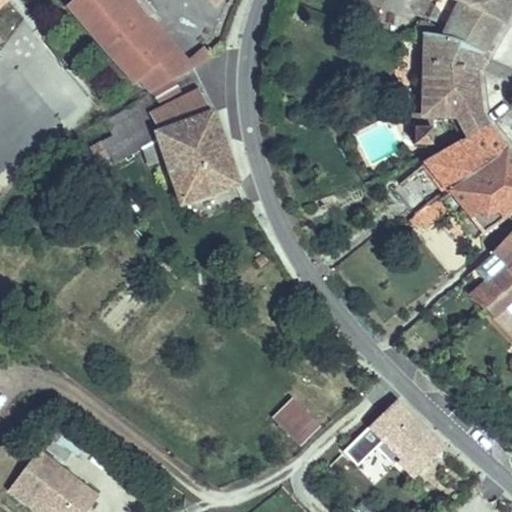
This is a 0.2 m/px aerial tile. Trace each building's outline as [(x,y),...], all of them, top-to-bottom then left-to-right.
[(175,79),(182,75),(169,57),(174,53),(151,20),(136,0),(76,0),(135,81),(142,78),(153,93),(175,79)] [(136,0),(151,20),(159,14),(148,0),(136,0)] [(489,47),(505,21),(462,0),(459,0),(446,24),(425,16),(421,27),(433,30),(489,47)] [(511,7),(511,0),(462,0),(505,21),(511,7)] [(481,61),(489,47),(433,30),(426,108),(415,108),(413,131),(434,131),(434,108),(460,109),(466,123),(485,118),(478,109),(481,61)] [(30,33),(4,57),(65,124),(92,100),(30,33)] [(184,91),(175,79),(153,93),(162,106),(184,91)] [(141,126),(154,146),(207,114),(195,91),(141,126)] [(140,119),(133,105),(93,128),(100,145),(140,119)] [(207,114),(154,146),(191,212),(244,182),(207,114)] [(488,122),(485,118),(466,123),(458,131),(462,137),(488,122)] [(507,145),(488,122),(462,137),(438,151),(396,184),(416,211),(449,188),(507,145)] [(115,170),(154,146),(141,126),(91,158),(100,170),(111,164),(115,170)] [(511,212),(511,151),(507,145),(449,188),(484,233),(511,212)] [(511,235),(499,249),(511,261),(511,262),(511,235)] [(511,262),(511,261),(475,294),(486,305),(492,300),(511,282),(511,262)] [(511,282),(492,300),(500,309),(511,298),(511,282)] [(448,338),(424,314),(398,337),(420,360),(426,357),(448,338)] [(296,447),(318,424),(289,396),(267,419),(296,447)] [(465,452),(415,402),(367,455),(381,467),(402,445),(423,464),(420,467),(436,482),(465,452)] [(7,481),(46,511),(77,511),(96,486),(39,440),(7,481)]
